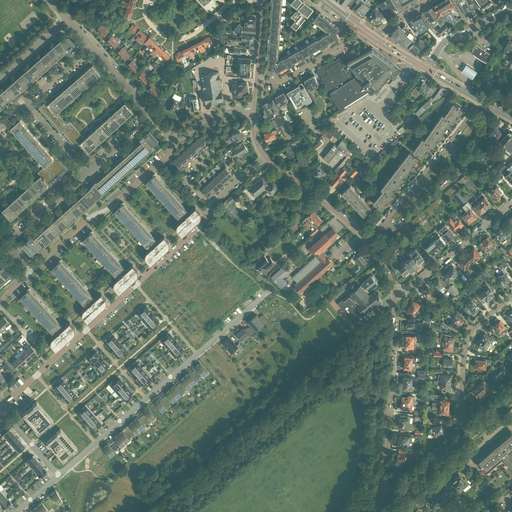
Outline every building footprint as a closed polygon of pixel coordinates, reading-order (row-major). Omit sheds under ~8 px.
[(281,9),(282,0),(281,0),(280,0),(271,0),(271,1),(270,3),(271,4),(270,5),(270,7),(271,8),(270,17),(269,17),(269,20),(270,21),(269,21),(269,24),(269,25),(269,31),(279,32),(279,26),(280,26),(280,17),(280,9),(281,9)] [(304,3),(302,1),(302,0),(294,0),(291,3),(298,9),(291,16),(296,19),(291,25),(296,29),(307,16),(308,16),(313,9),(305,2),(304,3)] [(363,0),(356,0),(358,2),(353,8),(357,12),(358,10),(362,14),(364,14),(371,7),(370,7),(372,5),(367,0),(366,0),(365,1),(363,0)] [(380,0),(383,3),(378,6),(380,8),(379,8),(378,10),(375,8),(369,17),(373,20),(377,22),(379,18),(380,17),(381,18),(384,14),(385,13),(386,15),(396,9),(391,0),(380,0)] [(391,0),(399,13),(401,12),(405,9),(400,0),(391,0)] [(400,0),(405,9),(410,6),(406,0),(400,0)] [(444,0),(439,3),(446,16),(451,13),(444,0)] [(450,0),(444,0),(451,13),(453,15),(454,17),(454,18),(456,21),(459,20),(459,19),(462,17),(459,12),(458,12),(450,0)] [(456,0),(469,19),(475,15),(471,9),(464,0),(456,0)] [(464,0),(471,9),(474,7),(473,5),(475,4),(475,5),(478,3),(476,0),(464,0)] [(491,0),(476,0),(478,3),(479,3),(483,9),(493,2),(491,0)] [(447,30),(449,28),(452,25),(449,20),(446,16),(439,3),(434,6),(447,30)] [(474,7),(471,9),(475,15),(483,10),(483,9),(479,3),(478,3),(475,5),(475,4),(473,5),(474,7)] [(135,7),(125,4),(124,7),(126,7),(127,6),(129,7),(127,11),(133,13),(135,7)] [(424,12),(422,13),(426,20),(427,19),(428,21),(427,21),(431,27),(438,23),(441,28),(438,30),(442,35),(447,30),(434,6),(424,12)] [(131,19),(133,13),(127,11),(126,15),(124,14),(123,19),(128,20),(129,18),(130,18),(130,19),(130,18),(131,19)] [(333,23),(333,22),(331,20),(330,20),(323,15),(323,14),(321,13),(320,13),(320,12),(314,21),(317,23),(318,23),(324,28),(327,31),(332,32),(332,33),(337,33),(337,32),(340,28),(336,25),(336,24),(334,23),(333,23)] [(449,20),(452,25),(453,25),(457,22),(456,21),(454,18),(454,17),(453,15),(451,13),(446,16),(449,20)] [(420,14),(408,21),(413,31),(416,29),(418,33),(428,27),(420,14)] [(256,17),(256,15),(252,15),(252,17),(247,17),(247,20),(246,20),(246,21),(245,21),(245,26),(243,26),(239,23),(234,30),(233,33),(237,34),(237,33),(242,33),(242,32),(255,33),(256,27),(256,17)] [(100,33),(104,29),(103,28),(105,26),(106,25),(104,23),(96,29),(100,33)] [(407,35),(410,31),(409,30),(405,24),(401,28),(405,31),(404,32),(407,35)] [(140,29),(136,25),(135,26),(135,27),(133,26),(129,30),(132,33),(134,31),(136,34),(140,29)] [(403,39),(407,35),(404,32),(405,31),(401,28),(398,25),(391,33),(392,38),(398,43),(399,43),(402,39),(403,39)] [(110,32),(107,29),(106,31),(104,29),(100,33),(103,37),(110,32)] [(137,41),(144,33),(140,29),(136,34),(140,37),(139,38),(138,38),(136,40),(137,41)] [(415,35),(411,30),(409,30),(410,31),(407,35),(412,39),(406,46),(409,48),(417,39),(418,38),(415,35)] [(278,47),(279,38),(278,38),(279,32),(269,31),(269,38),(268,38),(268,41),(268,42),(268,43),(267,45),(268,46),(267,55),(267,58),(267,59),(266,62),(267,63),(267,67),(271,68),(271,69),(271,70),(270,70),(270,71),(271,72),(276,64),(275,63),(277,60),(278,55),(277,55),(277,52),(278,47)] [(143,43),(149,37),(144,33),(137,41),(140,43),(141,42),(143,43)] [(337,34),(337,33),(332,33),(331,34),(327,33),(323,36),(317,40),(316,40),(308,44),(309,45),(303,48),(308,56),(314,53),(315,53),(317,52),(317,51),(318,51),(319,51),(321,49),(329,44),(330,44),(332,43),(332,42),(333,42),(335,41),(336,40),(339,38),(337,34)] [(236,37),(236,40),(236,42),(239,42),(239,40),(253,41),(254,39),(255,37),(254,36),(243,34),(242,38),(236,37)] [(77,46),(67,35),(61,41),(60,40),(59,41),(60,41),(60,42),(3,92),(9,100),(67,49),(70,52),(77,46)] [(110,45),(115,41),(113,40),(115,38),(113,35),(107,41),(110,45)] [(236,40),(236,37),(224,35),(219,36),(223,44),(228,39),(236,40)] [(406,46),(412,39),(407,35),(403,39),(402,39),(399,43),(403,46),(406,46)] [(210,37),(210,36),(204,39),(207,44),(210,43),(211,45),(215,43),(213,37),(211,38),(210,37)] [(154,39),(151,37),(150,38),(149,37),(143,43),(143,44),(145,42),(145,43),(148,46),(154,39)] [(511,41),(510,40),(511,38),(508,37),(506,40),(508,42),(504,48),(503,50),(505,51),(504,54),(507,55),(510,54),(511,55),(511,53),(511,41)] [(425,50),(428,48),(428,47),(425,44),(419,38),(418,38),(417,39),(409,48),(408,49),(415,55),(416,54),(419,56),(425,50)] [(153,49),(157,44),(156,43),(157,42),(154,39),(148,46),(151,49),(152,48),(153,49)] [(204,48),(203,46),(207,44),(204,39),(199,42),(203,51),(206,50),(205,48),(204,48)] [(239,40),(239,42),(246,43),(245,48),(250,49),(250,46),(251,46),(253,46),(254,45),(255,43),(254,43),(253,42),(253,41),(239,40)] [(120,44),(118,41),(116,43),(115,41),(110,45),(114,49),(120,44)] [(203,51),(199,42),(193,45),(196,50),(200,48),(201,49),(200,50),(201,52),(203,51)] [(154,56),(161,48),(157,44),(153,49),(155,51),(154,52),(153,51),(151,53),(154,56)] [(491,54),(476,44),(471,52),(471,51),(471,52),(471,53),(472,53),(473,53),(474,54),(483,60),(483,61),(486,62),(487,61),(491,54)] [(120,57),(125,53),(124,52),(125,50),(125,49),(127,47),(126,45),(117,53),(120,57)] [(193,54),(192,52),(196,50),(193,45),(188,47),(193,57),(195,56),(194,53),(193,54)] [(193,57),(188,47),(182,50),(185,55),(189,53),(190,55),(189,56),(190,58),(193,57)] [(161,56),(165,52),(161,48),(154,56),(155,57),(157,55),(156,54),(157,53),(161,56)] [(308,56),(303,48),(298,51),(298,50),(294,52),(290,55),(283,59),(279,61),(277,65),(276,64),(271,72),(272,72),(273,71),(274,70),(277,74),(281,72),(282,72),(284,71),(284,70),(285,70),(288,69),(288,68),(296,63),(299,62),(299,61),(300,61),(302,60),(302,59),(308,56)] [(185,55),(182,50),(177,53),(177,54),(178,54),(178,55),(176,56),(179,61),(183,59),(182,57),(185,55)] [(392,64),(376,52),(372,50),(349,63),(349,64),(348,64),(350,67),(341,71),(357,99),(370,90),(370,91),(372,90),(375,93),(375,92),(377,92),(378,93),(379,92),(379,90),(379,89),(393,75),(394,76),(396,76),(399,73),(399,71),(392,64)] [(168,56),(169,56),(168,56),(169,55),(165,52),(161,56),(163,58),(162,60),(165,63),(169,59),(168,57),(168,56)] [(130,56),(128,53),(126,54),(125,53),(120,57),(124,61),(130,56)] [(131,69),(135,65),(134,64),(136,62),(133,59),(127,65),(131,69)] [(320,70),(318,71),(341,111),(346,108),(345,106),(357,99),(341,71),(350,67),(348,64),(345,60),(342,59),(334,64),(334,63),(333,64),(333,63),(332,62),(320,69),(320,70)] [(477,71),(466,64),(462,71),(472,78),(477,71)] [(101,74),(93,65),(92,65),(93,66),(49,105),(47,103),(41,108),(60,130),(61,129),(67,124),(64,121),(56,112),(100,74),(101,75),(101,74)] [(141,67),(138,65),(136,66),(135,65),(131,69),(134,73),(141,67)] [(141,81),(145,77),(144,76),(146,74),(144,71),(137,77),(141,81)] [(201,74),(206,108),(219,104),(218,102),(224,101),(219,72),(201,74)] [(310,90),(319,84),(315,76),(314,76),(305,81),(306,84),(304,86),(302,83),(302,84),(301,85),(300,86),(299,85),(287,92),(296,107),(306,102),(307,103),(312,100),(310,96),(313,95),(310,91),(310,90)] [(151,79),(149,77),(147,78),(145,77),(141,81),(144,85),(151,79)] [(425,80),(424,79),(422,79),(421,79),(417,85),(415,83),(409,90),(412,92),(413,91),(418,95),(417,96),(420,98),(424,93),(426,90),(429,86),(425,82),(425,80)] [(248,93),(247,83),(245,82),(234,84),(231,85),(232,91),(235,91),(236,95),(237,95),(237,96),(241,95),(241,94),(248,93)] [(153,93),(157,89),(155,88),(157,86),(154,83),(149,90),(153,93)] [(420,107),(416,112),(418,115),(432,103),(431,102),(435,98),(437,99),(440,96),(446,90),(447,90),(447,89),(439,85),(438,87),(432,84),(423,96),(429,100),(420,107)] [(162,90),(160,88),(158,90),(157,89),(153,93),(157,97),(162,90)] [(0,107),(9,100),(3,92),(0,94),(0,107)] [(277,104),(280,110),(290,105),(288,102),(289,101),(284,93),(275,98),(278,103),(277,104)] [(174,112),(180,101),(172,97),(166,107),(174,112)] [(370,162),(353,178),(355,180),(446,99),(444,97),(406,130),(370,162)] [(191,109),(198,108),(197,98),(186,99),(187,105),(190,105),(191,109)] [(276,105),(272,99),(263,104),(266,109),(264,110),(266,113),(264,115),(266,120),(275,115),(274,113),(278,111),(279,113),(278,113),(278,116),(278,117),(274,120),(271,121),(272,123),(275,122),(275,123),(278,122),(280,126),(287,122),(280,110),(277,104),(276,105)] [(77,147),(81,143),(89,152),(90,152),(89,151),(132,111),(133,112),(134,112),(125,103),(126,104),(86,140),(70,121),(69,122),(69,121),(67,124),(61,129),(77,147)] [(453,122),(462,109),(454,103),(445,116),(451,121),(453,122)] [(409,112),(404,108),(400,112),(405,116),(409,112)] [(313,114),(318,122),(323,120),(318,111),(313,114)] [(442,133),(451,121),(445,116),(443,114),(434,127),(442,133)] [(20,121),(20,120),(11,128),(11,129),(11,128),(12,128),(46,166),(45,166),(45,167),(38,173),(41,176),(42,177),(4,211),(3,210),(11,220),(11,219),(10,218),(48,184),(49,185),(67,169),(56,157),(53,159),(19,121),(20,121)] [(495,139),(501,132),(498,129),(498,128),(498,126),(496,125),(494,125),(488,133),(487,135),(490,138),(491,136),(494,138),(491,141),(492,142),(493,143),(494,143),(496,140),(496,139),(495,139)] [(433,146),(442,133),(434,127),(425,139),(431,144),(433,146)] [(237,142),(243,137),(245,135),(242,131),(239,128),(231,134),(228,136),(230,139),(232,138),(233,139),(231,140),(234,144),(237,142)] [(330,138),(335,132),(328,128),(324,134),(330,138)] [(277,132),(276,129),(274,130),(270,131),(269,130),(266,131),(266,132),(265,133),(266,136),(265,136),(264,137),(265,140),(267,140),(268,143),(272,141),(271,139),(276,137),(275,133),(277,132)] [(154,148),(153,147),(160,141),(150,130),(143,137),(146,140),(89,191),(96,198),(153,147),(154,148),(153,148),(154,148)] [(507,133),(505,132),(503,134),(501,137),(499,139),(501,141),(505,145),(504,146),(507,148),(505,150),(505,151),(509,154),(510,154),(511,152),(511,151),(511,149),(511,137),(511,134),(510,132),(507,133)] [(209,143),(202,136),(200,138),(199,137),(197,139),(204,148),(209,143)] [(422,157),(431,144),(425,139),(423,138),(413,151),(422,157)] [(204,148),(197,139),(196,139),(197,140),(195,142),(194,141),(192,143),(200,152),(204,148)] [(316,149),(323,143),(320,139),(317,142),(318,142),(314,146),(316,149)] [(353,149),(342,140),(337,146),(334,144),(323,157),(333,166),(341,157),(342,157),(344,155),(347,157),(339,166),(338,166),(334,171),(337,174),(342,168),(341,168),(355,152),(352,149),(353,149)] [(231,158),(233,156),(233,155),(246,146),(243,142),(234,148),(235,150),(229,154),(231,158)] [(200,152),(192,143),(191,144),(192,145),(190,146),(190,145),(187,148),(195,156),(200,152)] [(239,157),(248,151),(246,146),(233,155),(233,156),(231,158),(226,162),(230,167),(236,162),(232,158),(238,155),(239,157)] [(291,159),(297,152),(289,146),(287,149),(288,150),(285,154),(291,159)] [(195,156),(187,148),(188,149),(186,151),(185,150),(183,152),(190,160),(195,156)] [(409,170),(418,158),(410,151),(400,164),(409,170)] [(190,160),(183,152),(182,152),(183,153),(181,155),(180,154),(178,156),(186,165),(190,160)] [(308,160),(301,155),(296,162),(303,167),(306,164),(307,164),(308,162),(310,163),(312,161),(309,158),(308,160)] [(186,165),(178,156),(177,156),(178,157),(176,159),(176,158),(173,161),(174,162),(174,161),(181,169),(186,165)] [(500,172),(506,166),(503,162),(497,168),(500,172)] [(325,167),(321,163),(318,167),(317,166),(311,174),(318,180),(324,172),(321,169),(323,167),(324,168),(325,167)] [(341,177),(346,171),(349,173),(349,174),(353,177),(357,172),(354,168),(353,169),(347,164),(343,168),(331,182),(335,186),(339,181),(340,182),(343,179),(341,177)] [(399,182),(409,170),(400,164),(391,176),(399,182)] [(233,175),(226,167),(221,172),(229,180),(229,179),(230,177),(231,178),(234,176),(233,175)] [(227,183),(229,180),(221,172),(216,176),(224,185),(225,184),(224,183),(226,182),(227,183)] [(177,230),(178,231),(182,236),(200,220),(200,219),(201,218),(201,217),(201,216),(201,215),(201,214),(201,213),(200,212),(196,207),(189,214),(154,176),(155,175),(146,183),(147,183),(146,183),(147,182),(182,220),(181,221),(180,221),(180,222),(179,223),(178,223),(178,224),(177,225),(177,226),(177,228),(177,229),(177,230)] [(222,187),(224,185),(216,176),(212,180),(220,189),(220,188),(219,188),(221,186),(222,187)] [(390,194),(399,182),(391,176),(381,188),(383,190),(390,194)] [(267,190),(270,187),(269,185),(262,177),(249,189),(255,197),(266,188),(267,190)] [(363,189),(365,187),(359,179),(356,182),(363,189)] [(469,190),(472,188),(469,185),(473,182),(471,179),(470,180),(467,182),(465,184),(469,190)] [(217,191),(220,189),(212,180),(207,185),(215,193),(215,192),(216,190),(217,191)] [(276,184),(273,181),(269,185),(270,187),(267,190),(262,195),(263,197),(269,192),(271,194),(279,187),(279,186),(277,184),(276,184)] [(491,186),(492,188),(489,191),(487,193),(490,196),(492,194),(496,199),(497,199),(499,198),(499,196),(501,194),(500,193),(503,191),(499,187),(497,184),(495,182),(491,186)] [(213,195),(215,193),(207,185),(202,189),(209,197),(212,194),(213,195)] [(353,204),(361,196),(350,185),(342,192),(353,204)] [(382,208),(392,196),(390,194),(383,190),(374,202),(382,208)] [(39,250),(96,198),(89,191),(32,242),(29,239),(23,245),(32,256),(39,250),(39,251),(40,251),(40,250),(39,250)] [(454,195),(463,206),(466,203),(468,202),(459,191),(454,195)] [(233,219),(239,213),(231,203),(237,198),(233,194),(221,205),(233,219)] [(479,201),(488,210),(491,207),(489,205),(491,204),(488,201),(488,200),(485,196),(484,197),(482,194),(480,196),(477,198),(479,201)] [(364,215),(372,208),(361,196),(353,204),(364,215)] [(270,208),(273,205),(272,204),(273,203),(267,197),(263,200),(269,207),(270,208)] [(484,214),(488,210),(479,201),(477,198),(474,201),(472,203),(474,206),(477,210),(478,210),(481,213),(482,212),(484,214)] [(146,258),(146,259),(147,260),(151,264),(168,249),(169,248),(169,247),(170,246),(170,245),(170,244),(170,243),(170,242),(169,242),(169,241),(164,236),(157,242),(123,205),(124,204),(124,203),(114,212),(115,212),(116,211),(150,249),(149,250),(148,250),(147,252),(146,252),(146,253),(146,254),(146,255),(145,256),(146,257),(146,258)] [(474,219),(477,216),(466,203),(463,206),(467,211),(462,215),(463,216),(462,217),(467,224),(468,223),(469,223),(474,219)] [(445,209),(442,205),(441,206),(440,205),(440,206),(438,208),(435,210),(439,214),(445,209)] [(307,222),(304,224),(306,226),(311,221),(318,216),(313,211),(307,217),(309,219),(307,222)] [(311,221),(306,226),(308,228),(313,223),(315,226),(322,220),(318,216),(311,221)] [(457,218),(456,216),(452,220),(450,218),(447,220),(448,222),(449,223),(456,231),(464,224),(458,218),(457,218)] [(442,234),(448,241),(452,238),(455,235),(450,229),(445,223),(441,226),(438,229),(440,232),(442,234)] [(316,227),(309,233),(312,236),(319,230),(316,227)] [(339,235),(333,228),(326,234),(325,234),(311,246),(308,249),(312,253),(312,252),(315,256),(292,277),(297,282),(295,284),(296,286),(295,287),(300,293),(333,264),(328,258),(327,259),(325,256),(321,252),(332,242),(332,241),(339,235)] [(507,236),(500,228),(498,229),(497,229),(495,230),(495,231),(495,232),(498,236),(497,237),(502,243),(506,240),(507,241),(511,237),(509,234),(507,236)] [(115,281),(115,282),(114,283),(114,284),(114,285),(114,286),(115,287),(115,288),(120,293),(137,277),(138,276),(138,275),(138,274),(139,273),(139,272),(138,271),(138,270),(137,269),(133,265),(126,271),(92,233),(93,232),(92,232),(83,240),(83,241),(84,240),(119,278),(118,279),(118,278),(117,279),(116,280),(115,281)] [(405,236),(411,243),(413,240),(407,233),(405,236)] [(437,239),(433,242),(439,249),(446,243),(439,234),(435,237),(437,239)] [(497,245),(489,236),(487,236),(486,237),(486,238),(484,240),(491,249),(492,249),(493,250),(495,248),(494,247),(497,245)] [(430,237),(423,243),(433,255),(439,249),(433,242),(432,240),(430,237)] [(491,249),(484,240),(482,242),(481,241),(480,243),(480,244),(479,244),(485,251),(486,253),(491,249)] [(393,253),(399,249),(396,245),(390,250),(393,253)] [(473,263),(481,256),(474,247),(466,254),(473,263)] [(418,251),(416,248),(410,253),(406,257),(418,270),(422,267),(419,264),(424,259),(418,251)] [(362,267),(368,261),(362,254),(355,259),(362,267)] [(464,270),(473,263),(466,254),(457,262),(464,270)] [(265,255),(254,264),(260,271),(264,267),(265,268),(266,269),(266,270),(275,262),(270,257),(268,259),(265,255)] [(418,270),(406,257),(402,261),(403,262),(401,263),(401,262),(397,266),(398,267),(398,268),(405,275),(410,271),(413,274),(418,270)] [(83,311),(83,313),(83,314),(83,315),(83,316),(84,317),(88,322),(105,306),(106,305),(107,305),(107,304),(107,303),(107,302),(107,301),(107,300),(107,299),(106,298),(102,293),(95,300),(60,262),(61,261),(52,269),(52,270),(52,269),(53,269),(87,306),(87,307),(86,307),(86,308),(84,309),(83,310),(83,311)] [(0,283),(5,279),(6,280),(12,274),(12,273),(15,271),(16,272),(16,271),(8,262),(7,262),(8,264),(0,270),(0,283)] [(281,288),(287,283),(283,278),(292,270),(286,264),(272,277),(281,288)] [(507,285),(508,284),(508,283),(509,282),(508,282),(510,280),(503,273),(504,273),(503,271),(505,269),(501,264),(498,266),(501,269),(498,272),(502,276),(499,278),(503,282),(501,284),(503,286),(505,285),(506,285),(507,285)] [(453,267),(452,266),(449,268),(450,269),(448,271),(454,277),(455,278),(457,281),(459,279),(456,275),(459,273),(453,266),(453,267)] [(454,277),(448,271),(447,272),(446,271),(443,273),(444,274),(449,281),(450,282),(452,281),(452,280),(452,279),(452,278),(455,283),(457,281),(455,278),(454,277)] [(469,281),(472,279),(467,272),(464,274),(469,281)] [(365,285),(363,287),(367,292),(369,290),(372,287),(373,288),(375,287),(374,285),(377,283),(379,281),(373,275),(372,276),(371,276),(363,283),(365,285)] [(436,280),(433,282),(434,282),(433,283),(439,289),(441,292),(446,288),(438,278),(436,280)] [(491,298),(494,295),(492,293),(493,292),(486,283),(484,285),(486,288),(484,290),(491,298)] [(367,292),(363,287),(361,284),(350,293),(351,294),(349,295),(348,294),(338,303),(353,322),(366,311),(367,313),(382,300),(379,296),(381,295),(380,294),(379,293),(377,294),(374,290),(369,295),(367,292)] [(422,292),(427,298),(430,296),(431,297),(434,295),(433,293),(428,287),(425,290),(424,290),(423,291),(422,292)] [(454,296),(456,294),(455,292),(450,287),(448,289),(454,296)] [(463,290),(468,294),(471,297),(471,298),(474,295),(471,291),(471,292),(466,287),(463,290)] [(51,340),(51,341),(51,342),(51,343),(52,344),(52,345),(52,346),(57,350),(74,335),(75,334),(75,333),(75,332),(76,332),(76,331),(76,330),(76,329),(75,328),(75,327),(74,327),(70,322),(63,328),(29,291),(29,290),(30,290),(29,290),(20,298),(21,298),(21,297),(56,335),(55,335),(55,336),(53,338),(52,339),(52,340),(51,340)] [(491,298),(484,290),(482,292),(481,291),(477,295),(483,303),(486,300),(487,301),(491,298)] [(473,313),(474,312),(474,313),(477,311),(477,310),(476,308),(478,307),(477,305),(475,303),(477,302),(473,298),(472,299),(466,304),(468,306),(466,308),(468,310),(470,313),(472,311),(473,313)] [(422,312),(423,310),(419,307),(420,304),(413,300),(411,301),(410,303),(411,304),(410,306),(419,311),(422,312)] [(419,311),(410,306),(409,308),(408,308),(406,310),(407,311),(415,315),(416,312),(421,314),(422,312),(419,311)] [(143,319),(151,312),(147,307),(143,310),(141,308),(137,312),(143,319)] [(151,312),(143,319),(141,320),(145,325),(147,324),(155,316),(151,312)] [(460,318),(461,316),(457,313),(454,318),(451,316),(448,314),(447,316),(450,318),(451,319),(460,325),(464,321),(460,318)] [(249,321),(249,322),(257,331),(257,330),(267,321),(272,326),(262,315),(263,316),(260,319),(257,315),(249,322),(249,321)] [(155,316),(147,324),(153,331),(158,327),(155,324),(159,321),(155,316)] [(457,330),(460,325),(451,319),(450,318),(447,316),(446,318),(448,320),(449,321),(449,322),(450,322),(451,322),(449,325),(454,328),(453,329),(456,331),(457,330)] [(9,324),(10,323),(4,317),(0,320),(0,322),(5,328),(9,323),(9,324)] [(495,327),(494,329),(498,333),(500,332),(501,334),(504,331),(505,333),(508,331),(506,329),(507,329),(500,321),(497,323),(495,324),(495,325),(494,326),(495,327)] [(407,323),(406,324),(406,326),(407,326),(406,327),(411,328),(410,328),(417,328),(416,330),(422,330),(422,322),(417,322),(417,323),(411,322),(411,323),(407,322),(407,323)] [(249,338),(255,333),(249,326),(246,329),(244,327),(235,334),(242,342),(248,337),(249,338)] [(110,347),(118,340),(112,333),(108,337),(110,340),(106,343),(110,347)] [(166,346),(175,339),(171,334),(167,338),(165,335),(160,339),(166,346)] [(441,338),(431,336),(430,340),(437,341),(454,344),(454,338),(451,337),(451,335),(445,334),(445,335),(441,334),(441,338)] [(495,346),(492,343),(494,340),(492,339),(484,334),(483,335),(482,336),(482,337),(481,339),(489,344),(491,346),(491,345),(494,347),(495,346)] [(231,353),(237,348),(241,352),(244,349),(239,343),(237,346),(235,344),(232,341),(230,338),(223,344),(228,349),(227,350),(230,353),(231,352),(231,353)] [(171,351),(179,344),(179,343),(175,339),(166,346),(171,351)] [(486,349),(489,344),(481,339),(480,341),(479,341),(478,343),(478,344),(480,346),(479,347),(482,350),(484,348),(486,349)] [(114,352),(122,345),(118,340),(110,347),(110,348),(114,352)] [(437,341),(437,344),(442,344),(442,345),(444,345),(443,348),(444,348),(443,350),(451,351),(452,351),(452,350),(453,350),(454,344),(437,341)] [(416,343),(405,342),(405,348),(413,348),(413,351),(416,351),(416,348),(416,343)] [(169,352),(175,359),(181,354),(179,352),(183,348),(179,344),(171,351),(169,352)] [(122,345),(114,352),(118,357),(122,354),(124,356),(128,352),(122,345)] [(36,353),(36,352),(30,346),(26,350),(31,357),(36,352),(36,353)] [(27,361),(31,357),(26,350),(21,355),(27,361)] [(100,356),(96,351),(93,355),(91,352),(86,356),(92,363),(100,356)] [(22,365),(27,361),(21,355),(17,359),(22,365)] [(96,368),(104,361),(105,360),(101,356),(100,356),(92,363),(96,368)] [(485,368),(485,364),(490,365),(491,363),(493,364),(493,363),(494,361),(495,358),(490,357),(489,359),(483,359),(483,360),(482,360),(482,359),(479,359),(479,360),(476,360),(475,367),(478,367),(478,370),(483,370),(483,368),(485,368)] [(22,365),(17,359),(12,363),(18,369),(22,365)] [(105,369),(109,365),(104,361),(96,368),(102,375),(107,371),(105,369)] [(134,375),(142,368),(136,361),(131,364),(134,367),(130,370),(134,375)] [(197,368),(194,371),(200,377),(203,375),(207,371),(207,372),(208,371),(200,362),(199,363),(200,363),(195,366),(197,368)] [(415,363),(404,362),(403,369),(412,369),(412,372),(414,372),(415,367),(415,363)] [(501,368),(498,371),(504,377),(509,372),(502,364),(499,366),(501,368)] [(493,365),(491,367),(491,368),(496,373),(493,376),(499,382),(504,377),(498,371),(493,365)] [(146,372),(148,371),(144,366),(134,375),(137,380),(138,379),(138,380),(146,372)] [(152,375),(148,371),(146,372),(138,380),(142,384),(146,381),(148,383),(152,379),(150,377),(152,375)] [(189,372),(185,376),(193,384),(197,381),(196,380),(200,377),(194,371),(190,374),(189,372)] [(182,381),(179,384),(185,391),(188,388),(193,384),(185,376),(181,380),(182,381)] [(68,385),(61,378),(57,381),(59,384),(55,387),(59,392),(68,385)] [(123,384),(119,379),(115,383),(113,380),(109,384),(115,391),(123,384)] [(487,394),(488,393),(488,392),(491,389),(483,380),(481,382),(482,383),(478,386),(485,394),(486,394),(487,394)] [(450,389),(451,382),(442,381),(441,388),(446,388),(446,390),(450,391),(450,389)] [(481,398),(483,397),(482,397),(485,394),(478,386),(475,382),(472,384),(476,388),(473,391),(476,395),(473,397),(477,401),(480,399),(481,398)] [(119,396),(127,389),(128,388),(124,384),(123,384),(115,391),(116,393),(119,396)] [(174,385),(170,389),(177,398),(182,394),(181,393),(185,391),(179,384),(176,387),(174,385)] [(63,396),(72,389),(68,385),(59,392),(63,397),(63,396)] [(73,400),(78,396),(72,389),(63,396),(68,401),(71,398),(73,400)] [(128,397),(131,394),(127,389),(119,396),(125,403),(130,399),(128,397)] [(167,394),(164,397),(171,405),(170,403),(173,401),(177,398),(170,389),(166,393),(167,394)] [(414,401),(414,397),(412,396),(409,395),(409,397),(403,396),(402,403),(417,404),(417,401),(414,401)] [(155,401),(155,402),(163,411),(163,410),(166,407),(167,408),(171,405),(164,397),(161,400),(159,398),(155,402),(155,401)] [(34,429),(37,432),(48,423),(49,424),(53,420),(36,401),(32,404),(33,405),(27,411),(26,410),(22,413),(29,422),(32,425),(34,427),(35,428),(34,429)] [(87,416),(92,411),(86,404),(81,409),(83,411),(79,414),(83,419),(87,416)] [(448,413),(449,407),(433,406),(433,409),(440,409),(439,413),(440,413),(439,414),(440,415),(447,416),(448,415),(448,413)] [(145,413),(142,416),(149,424),(153,421),(152,420),(156,417),(148,408),(144,412),(145,413)] [(96,416),(92,411),(87,416),(83,419),(83,420),(87,424),(96,416)] [(103,422),(97,415),(96,416),(87,424),(91,428),(95,425),(97,427),(103,422)] [(138,417),(133,421),(141,430),(141,429),(145,426),(148,423),(149,424),(142,416),(139,419),(138,417)] [(130,426),(127,429),(133,436),(136,433),(137,434),(137,433),(141,430),(133,421),(129,425),(130,426)] [(6,425),(0,430),(0,431),(3,435),(10,430),(6,426),(6,425)] [(443,432),(441,425),(431,428),(429,428),(430,432),(432,431),(433,431),(435,436),(436,437),(438,436),(439,435),(439,433),(443,432)] [(67,456),(66,456),(72,450),(73,451),(77,447),(60,428),(56,432),(57,432),(45,442),(49,446),(49,445),(53,449),(56,452),(57,454),(59,455),(62,460),(67,456)] [(123,430),(118,434),(126,443),(130,439),(133,436),(127,429),(124,432),(123,430)] [(10,430),(3,435),(7,439),(13,434),(10,430)] [(511,432),(511,431),(497,444),(496,442),(493,445),(490,448),(491,449),(476,461),(480,466),(482,469),(483,469),(486,473),(503,459),(511,470),(511,489),(511,432)] [(13,434),(7,439),(11,443),(17,438),(13,434)] [(116,439),(112,442),(118,449),(121,446),(122,447),(122,446),(126,443),(118,434),(114,438),(116,439)] [(412,441),(412,437),(409,437),(400,436),(399,440),(398,440),(398,444),(399,444),(404,444),(404,446),(408,446),(408,445),(409,441),(412,441)] [(17,438),(11,443),(14,448),(21,442),(17,438)] [(21,442),(14,448),(18,452),(24,446),(21,442)] [(103,447),(111,456),(115,452),(118,449),(112,442),(109,445),(108,443),(104,447),(103,447)] [(399,453),(398,453),(397,462),(405,462),(405,453),(405,449),(399,449),(399,453)] [(415,450),(409,450),(409,453),(413,454),(413,458),(418,458),(418,454),(415,453),(415,450)] [(33,455),(26,461),(30,465),(36,460),(33,455)] [(36,460),(30,465),(33,469),(40,464),(36,460)] [(40,464),(33,469),(37,474),(43,468),(40,464)] [(43,468),(37,474),(41,478),(47,472),(43,468)] [(463,488),(468,484),(459,475),(454,479),(463,488)] [(460,490),(463,488),(454,479),(450,483),(451,485),(449,487),(453,491),(455,489),(456,491),(459,489),(460,490)] [(51,496),(47,499),(53,506),(57,502),(57,503),(58,503),(58,502),(61,499),(61,500),(61,499),(55,489),(55,490),(50,494),(51,496)] [(440,495),(438,493),(434,497),(440,504),(443,502),(445,504),(449,501),(447,498),(446,499),(441,494),(440,495)] [(4,495),(0,498),(0,503),(1,505),(8,499),(8,498),(8,499),(4,495)] [(462,503),(456,496),(454,498),(458,503),(460,505),(462,503)] [(434,509),(440,504),(434,497),(429,501),(430,503),(429,504),(434,509)] [(8,499),(1,505),(2,505),(5,508),(5,509),(12,503),(8,499)] [(41,502),(37,505),(42,511),(47,511),(49,510),(48,510),(53,506),(47,499),(43,503),(41,502)]
